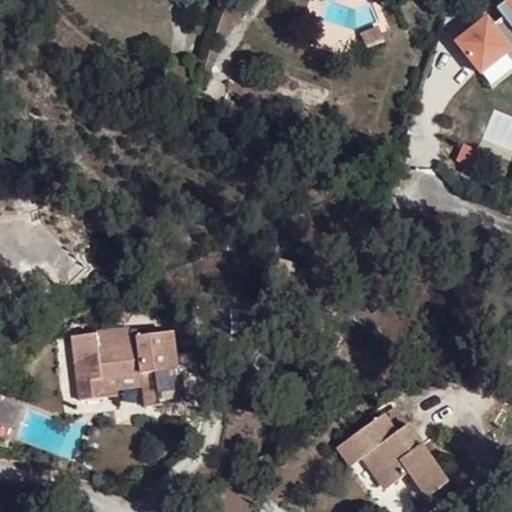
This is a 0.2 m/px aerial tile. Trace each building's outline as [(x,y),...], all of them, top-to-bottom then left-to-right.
[(501,10),(507,18),(511,24),(511,0),(511,1),(501,10)] [(511,24),(507,18),(496,26),(484,35),(479,28),(459,43),(484,74),(511,51),(511,24)] [(490,19),(479,28),(484,35),(496,26),(490,19)] [(454,162),(476,171),(484,152),(462,143),(454,162)] [(183,403),(174,333),(130,338),(131,346),(100,348),(99,335),(73,338),(80,402),(110,398),(108,385),(150,380),(154,406),(183,403)] [(0,366),(0,374),(19,366),(16,359),(0,366)] [(144,407),(154,406),(150,380),(108,385),(110,398),(118,398),(118,392),(143,388),(144,407)] [(404,405),(384,417),(395,436),(417,425),(404,405)] [(395,436),(384,417),(357,434),(370,455),(391,488),(412,475),(428,500),(453,485),(417,425),(395,436)] [(356,463),(370,455),(357,434),(343,442),(356,463)]
